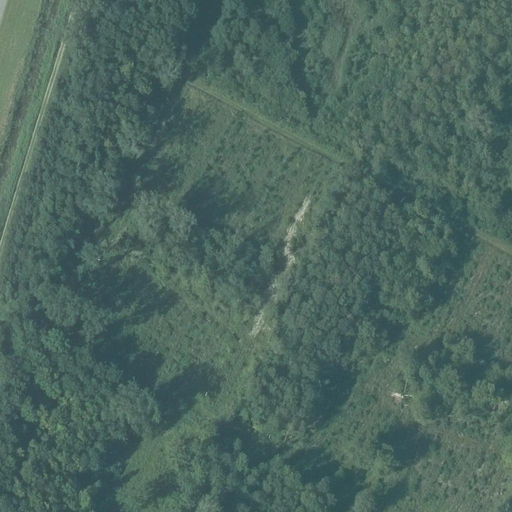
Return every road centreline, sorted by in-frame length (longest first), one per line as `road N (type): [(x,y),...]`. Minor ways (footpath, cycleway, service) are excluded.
road 1 (track): [(69,21),(511,255)]
road 2 (track): [(389,511),(0,312)]
road 3 (track): [(0,330),(356,511)]
road 4 (track): [(0,249),(75,0)]
